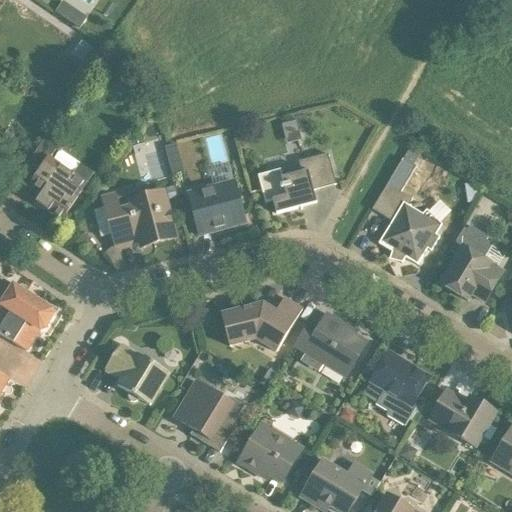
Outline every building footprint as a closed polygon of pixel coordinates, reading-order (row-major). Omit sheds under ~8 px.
[(75,10),(68,21),(79,29),(87,18),(75,10)] [(94,51),(81,42),(72,55),(85,64),(94,51)] [(301,142),(297,129),(296,122),(281,126),(286,146),(301,142)] [(59,145),(47,137),(24,170),(36,178),(30,186),(42,194),(35,204),(61,222),(86,185),(92,175),(80,166),(73,176),(49,160),(59,145)] [(164,148),(167,162),(180,158),(176,144),(164,148)] [(280,171),(258,177),(264,204),(272,202),(276,216),(300,209),(300,211),(302,211),(301,209),(316,205),(313,192),(336,186),(328,155),(298,163),(301,174),(282,179),(280,171)] [(412,199),(400,194),(416,168),(403,160),(372,211),(392,223),(378,245),(404,261),(405,259),(417,266),(427,250),(431,253),(439,239),(435,236),(441,226),(426,211),(422,216),(409,208),(412,199)] [(234,182),(188,195),(199,237),(245,225),(234,182)] [(175,199),(173,189),(166,191),(169,201),(175,199)] [(175,240),(163,194),(105,210),(115,247),(138,241),(141,249),(175,240)] [(484,304),(503,273),(483,261),(492,246),(486,242),(487,239),(469,227),(467,232),(463,230),(449,253),(456,257),(439,286),(467,302),(471,296),(484,304)] [(88,234),(81,236),(83,246),(90,245),(88,234)] [(0,290),(0,335),(26,352),(39,332),(44,331),(53,317),(52,312),(5,282),(0,290)] [(225,332),(224,332),(229,349),(257,342),(276,354),(302,311),(284,300),(275,313),(262,305),(221,316),(225,332)] [(324,365),(345,378),(365,345),(345,333),(347,329),(326,317),(318,331),(308,325),(294,347),(305,354),(308,351),(326,362),(324,365)] [(137,401),(138,400),(149,407),(169,375),(136,355),(136,356),(120,346),(107,368),(122,378),(117,387),(128,394),(127,395),(127,396),(127,397),(127,398),(127,399),(128,400),(129,401),(131,402),(132,403),(133,403),(135,402),(136,402),(137,401)] [(370,384),(383,392),(375,406),(387,413),(385,417),(404,428),(415,410),(411,408),(429,379),(388,354),(370,384)] [(277,375),(269,370),(262,381),(270,386),(277,375)] [(0,393),(9,380),(0,374),(0,393)] [(220,454),(238,424),(235,423),(244,407),(228,398),(226,402),(214,395),(206,397),(192,388),(173,419),(204,437),(200,442),(220,454)] [(446,394),(429,421),(474,448),(495,414),(470,399),(466,405),(446,394)] [(358,414),(345,407),(338,418),(350,426),(358,414)] [(511,427),(490,464),(511,476),(511,427)] [(270,442),(256,434),(237,465),(260,479),(262,474),(268,472),(283,481),(302,450),(275,433),(270,442)] [(417,452),(405,445),(398,456),(410,463),(417,452)] [(349,511),(364,488),(345,476),(322,462),(300,498),(319,510),(323,503),(336,511),(349,511)] [(412,511),(386,496),(376,511),(412,511)]
